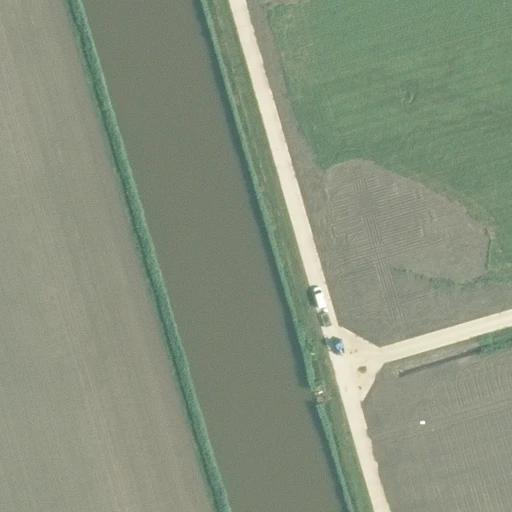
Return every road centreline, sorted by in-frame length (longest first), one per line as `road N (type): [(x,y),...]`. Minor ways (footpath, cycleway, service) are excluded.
road 1 (track): [(235,0),(384,511)]
road 2 (track): [(341,366),(511,317)]
